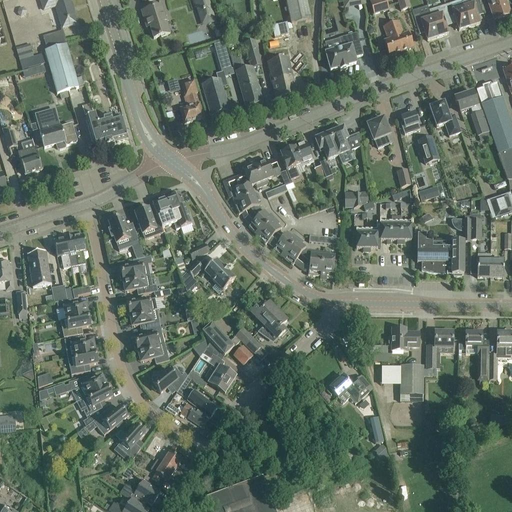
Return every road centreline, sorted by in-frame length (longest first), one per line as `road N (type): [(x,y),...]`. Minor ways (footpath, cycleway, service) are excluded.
road 1 (residential): [(87,203),(128,384),(159,418),(209,451)]
road 2 (tertiary): [(338,303),(264,266),(173,161)]
road 3 (unclassified): [(320,111),(511,41)]
road 4 (residential): [(209,451),(250,394),(328,327),(338,303)]
road 5 (tertiary): [(173,161),(139,119),(103,0)]
road 6 (tertiary): [(511,305),(338,303)]
road 7 (unclassified): [(173,161),(320,111)]
